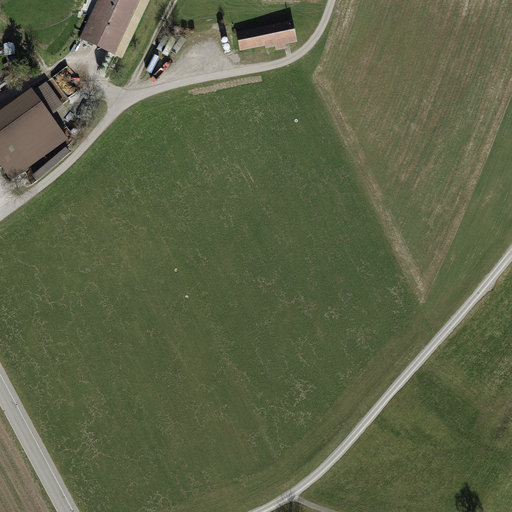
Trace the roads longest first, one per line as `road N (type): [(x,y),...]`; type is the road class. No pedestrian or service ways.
road 1 (track): [(256,511),(290,495),(343,449),(511,252)]
road 2 (track): [(120,103),(286,61),(308,49),(333,0)]
road 3 (track): [(0,105),(73,62),(120,103)]
road 4 (tertiary): [(0,388),(66,511)]
